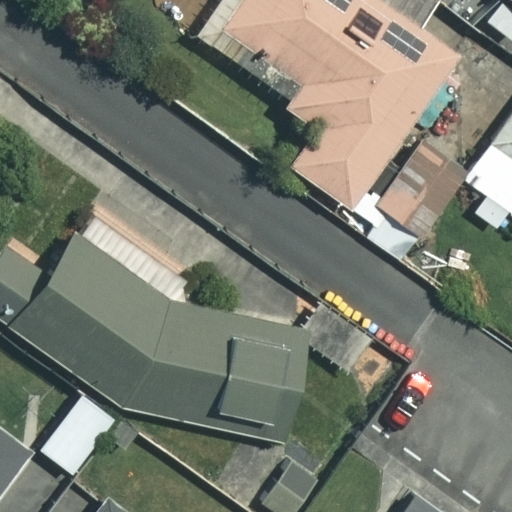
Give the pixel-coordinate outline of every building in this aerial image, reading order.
[(434,0),(223,0),(198,37),(283,96),(273,109),(315,138),(291,171),(351,213),(454,63),(415,35),(438,2),(434,0)] [(511,117),(464,183),(484,197),(471,215),(500,237),(511,220),(511,117)] [(305,313),(182,300),(199,275),(94,205),(50,271),(9,244),(0,257),(0,317),(134,406),(279,437),(305,313)] [(118,412),(85,387),(42,443),(74,468),(118,412)] [(0,482),(28,446),(0,424),(0,482)] [(293,511),(332,464),(301,440),(255,498),(273,511),(293,511)] [(454,511),(419,486),(400,511),(454,511)] [(128,511),(107,495),(94,511),(128,511)]
